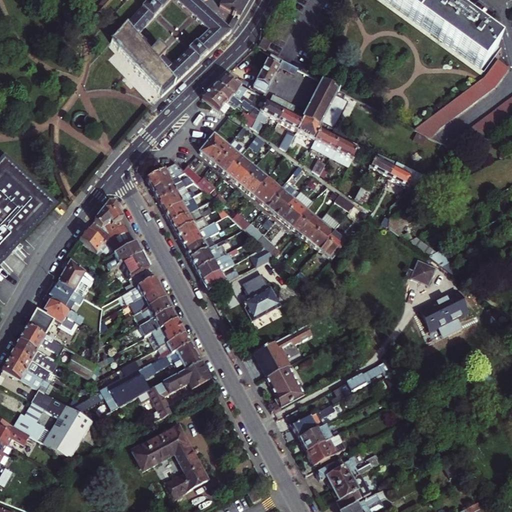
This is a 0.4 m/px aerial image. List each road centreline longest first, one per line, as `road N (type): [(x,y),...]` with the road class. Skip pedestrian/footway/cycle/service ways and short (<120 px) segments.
road 1 (tertiary): [(116,169),(300,511)]
road 2 (tertiary): [(116,169),(237,49),(270,0)]
road 3 (tertiary): [(0,342),(65,233),(116,169)]
